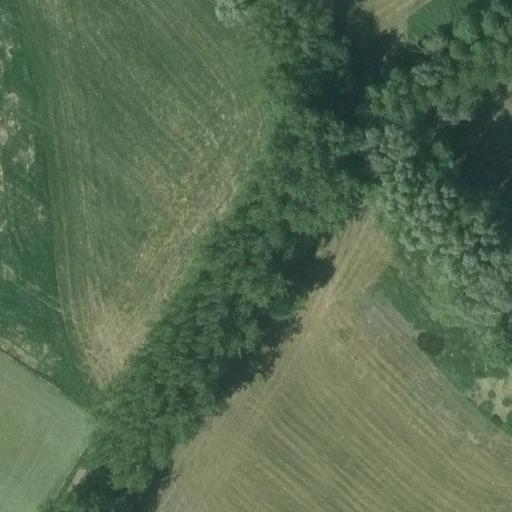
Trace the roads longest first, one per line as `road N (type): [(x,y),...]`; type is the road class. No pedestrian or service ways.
road 1 (track): [(324,110),(68,511)]
road 2 (track): [(511,324),(232,0)]
